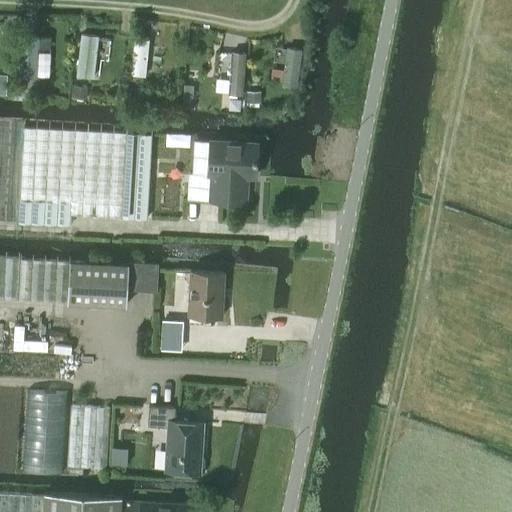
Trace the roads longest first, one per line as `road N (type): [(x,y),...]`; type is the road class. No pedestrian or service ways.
road 1 (track): [(367,511),(481,0)]
road 2 (unclassified): [(289,511),(392,0)]
road 3 (track): [(299,0),(286,21),(259,30),(147,9),(0,3)]
